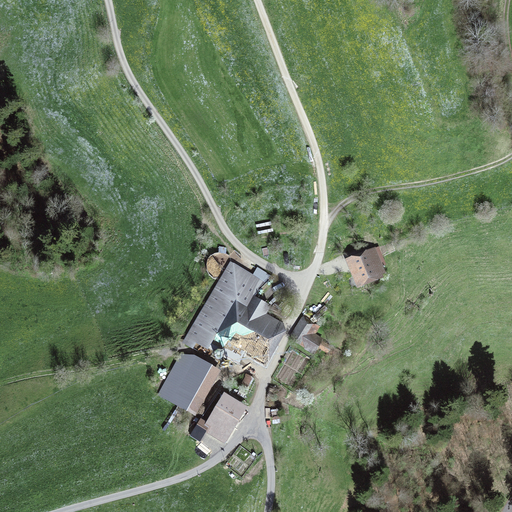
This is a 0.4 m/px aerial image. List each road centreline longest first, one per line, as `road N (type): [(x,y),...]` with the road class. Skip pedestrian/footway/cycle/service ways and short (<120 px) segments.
road 1 (track): [(108,0),(129,80),(185,151),(222,223),(254,257),(310,280)]
road 2 (track): [(266,511),(266,448),(250,417),(310,280),(324,223)]
road 3 (track): [(257,0),(318,153),(324,223)]
road 4 (unclassified): [(58,511),(194,471),(224,451),(250,417)]
road 5 (track): [(324,223),(363,192),(437,180),(511,152)]
